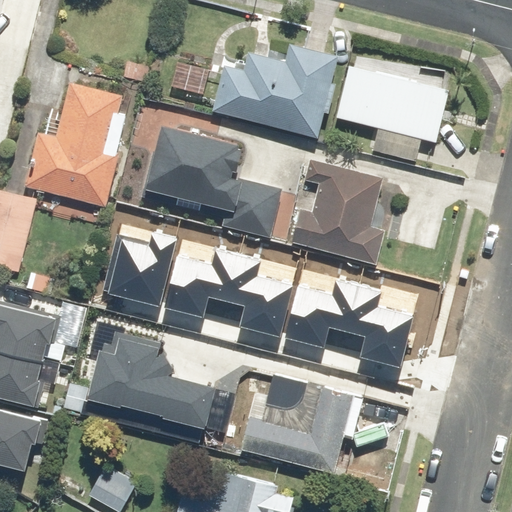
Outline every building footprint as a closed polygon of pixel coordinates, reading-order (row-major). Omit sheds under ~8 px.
[(225,63),(214,109),(320,136),(341,54),(292,41),(287,59),(251,50),(247,69),(225,63)] [(444,85),(448,69),(358,56),(356,63),(351,62),(338,116),(380,126),(374,149),(417,160),(423,137),(438,141),(452,87),(444,85)] [(120,111),(124,93),(71,81),(58,135),(40,131),(27,185),(76,197),(72,216),(104,223),(121,151),(118,150),(127,113),(120,111)] [(241,140),(165,121),(148,187),(234,209),(230,226),(271,236),(284,187),(234,174),(235,168),(239,169),(245,147),(240,146),(241,140)] [(294,241),(379,262),(388,227),(373,223),(385,174),(312,157),(307,177),(321,181),(314,210),(302,207),(294,241)] [(0,265),(20,270),(38,197),(0,187),(0,265)] [(122,235),(107,293),(162,307),(179,239),(154,232),(151,242),(122,235)] [(177,256),(164,309),(207,319),(212,297),(228,301),(240,253),(221,248),(217,265),(177,256)] [(238,326),(281,336),(294,283),(254,274),(257,257),(240,253),(228,301),(243,304),(238,326)] [(298,285),(285,338),(328,348),(333,326),(349,330),(361,282),(341,277),(337,294),(298,285)] [(359,355),(402,365),(414,312),(374,303),(378,286),(361,282),(349,330),(364,333),(359,355)] [(0,340),(49,354),(61,311),(0,294),(0,340)] [(116,341),(109,340),(97,388),(206,414),(216,375),(173,364),(179,361),(168,343),(159,349),(162,337),(120,326),(116,341)] [(49,354),(0,340),(0,388),(37,399),(49,354)] [(257,390),(242,448),(336,472),(346,434),(354,436),(365,392),(276,369),(270,393),(257,390)] [(0,456),(30,465),(44,414),(0,401),(0,456)] [(109,460),(89,492),(122,511),(141,479),(109,460)] [(183,493),(178,511),(291,511),(296,494),(278,490),(280,483),(211,467),(204,498),(183,493)]
